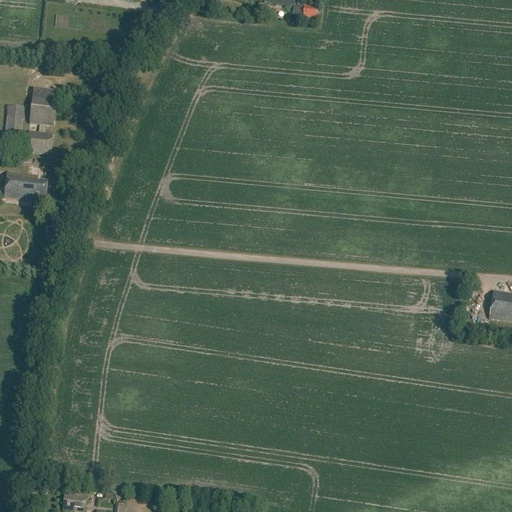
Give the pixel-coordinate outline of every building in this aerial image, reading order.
[(264,2),(264,4),(270,5),(269,6),(293,9),(294,0),(258,0),(258,2),(264,2)] [(294,19),(319,21),(319,11),(295,9),(294,19)] [(39,126),(38,134),(29,133),(27,154),(51,156),(53,136),(43,135),(44,127),(53,128),(56,103),(32,100),(29,125),(39,126)] [(8,106),(4,140),(20,142),(24,107),(8,106)] [(4,199),(35,203),(35,198),(46,199),(48,183),(37,182),(37,178),(7,174),(4,199)] [(489,321),(511,324),(511,296),(493,294),(489,321)] [(466,337),(483,340),(485,327),(468,324),(466,337)] [(65,498),(62,511),(84,511),(87,497),(69,494),(68,498),(65,498)]
